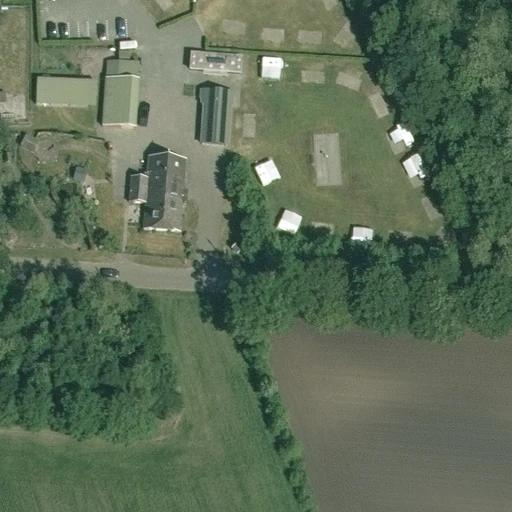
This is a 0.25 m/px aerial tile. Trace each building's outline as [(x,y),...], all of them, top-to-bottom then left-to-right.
[(159,0),(166,13),(186,2),(184,0),(159,0)] [(338,0),(327,0),(335,14),(344,9),(338,0)] [(230,37),(250,38),(251,27),(231,26),(230,37)] [(269,46),(289,47),(290,34),(270,33),(269,46)] [(305,40),(303,53),(324,56),(326,43),(305,40)] [(240,76),(241,59),(189,54),(187,72),(202,73),(202,77),(226,79),(226,75),(240,76)] [(264,81),(285,82),(286,59),(265,59),(264,81)] [(308,61),(307,83),(327,83),(328,62),(308,61)] [(361,89),(366,68),(347,64),(342,84),(361,89)] [(133,81),(134,68),(110,67),(109,79),(104,79),(101,128),(136,131),(139,82),(133,81)] [(49,102),(96,103),(96,80),(50,79),(49,102)] [(394,91),(376,98),(385,119),(403,112),(394,91)] [(231,108),(232,94),(201,92),(200,104),(201,105),(199,146),(228,148),(230,108),(231,108)] [(3,121),(28,120),(27,103),(2,105),(3,121)] [(255,138),(256,117),(235,116),(235,138),(255,138)] [(392,157),(417,146),(408,128),(384,139),(392,157)] [(265,187),(285,177),(275,156),(255,166),(265,187)] [(182,198),(185,161),(149,159),(147,180),(131,179),(129,204),(145,205),(143,232),(180,234),(182,206),(186,206),(186,198),(182,198)] [(296,231),(301,217),(285,212),(280,226),(296,231)] [(236,243),(231,248),(237,254),(242,249),(236,243)]
